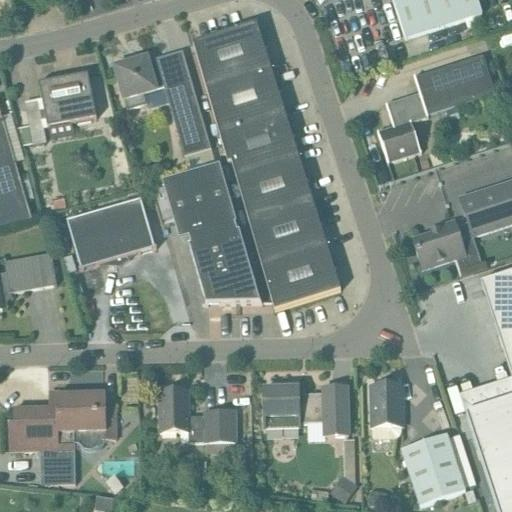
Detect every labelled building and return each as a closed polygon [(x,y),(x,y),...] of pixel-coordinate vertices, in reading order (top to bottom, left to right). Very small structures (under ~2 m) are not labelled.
[(476,0),(391,0),(405,42),(482,18),(476,0)] [(268,50),(257,26),(193,47),(228,168),(230,167),(232,167),(275,314),(341,294),(334,272),(338,271),(328,250),(320,228),(324,227),(314,205),(307,184),(310,182),(300,161),(293,140),(296,138),(285,115),(279,95),(282,94),(271,71),(265,51),(268,50)] [(123,68),(119,70),(128,102),(125,103),(128,113),(147,108),(144,97),(165,92),(185,160),(212,153),(183,54),(156,62),(159,70),(151,72),(148,61),(139,64),(137,60),(122,64),(123,68)] [(379,135),(378,135),(388,168),(389,167),(389,165),(421,155),(410,126),(496,97),(483,58),(415,81),(420,96),(386,108),(394,132),(380,136),(379,135)] [(89,78),(39,87),(42,103),(43,107),(48,131),(76,126),(78,128),(92,126),(93,123),(97,122),(89,78)] [(42,103),(25,106),(29,124),(43,122),(44,132),(48,131),(43,107),(42,103)] [(0,232),(32,223),(0,113),(0,232)] [(228,168),(221,170),(225,184),(235,182),(230,167),(228,168)] [(260,306),(255,287),(219,170),(163,186),(174,225),(177,224),(191,228),(187,241),(188,242),(190,241),(192,248),(190,249),(207,308),(203,308),(203,309),(263,307),(263,306),(260,306)] [(413,244),(423,273),(466,259),(461,243),(471,239),(473,240),(511,227),(511,185),(460,202),(468,226),(456,230),(455,225),(439,230),(441,235),(413,244)] [(155,251),(151,237),(141,205),(68,225),(81,272),(80,273),(80,274),(101,268),(101,267),(107,265),(108,269),(120,269),(131,262),(130,259),(136,257),(136,258),(157,252),(157,250),(155,251)] [(0,313),(3,313),(0,297),(10,296),(10,297),(57,289),(52,257),(4,266),(6,276),(0,277),(0,313)] [(511,404),(467,419),(497,511),(511,511),(511,276),(481,286),(511,379),(511,404)] [(372,389),(372,441),(396,441),(399,439),(401,437),(401,389),(372,389)] [(300,392),(264,393),(265,433),(301,432),(301,427),(325,427),(325,440),(349,440),(348,391),(324,391),(324,397),(300,398),(300,392)] [(57,412),(14,413),(15,427),(9,427),(10,455),(57,454),(58,462),(76,462),(75,447),(80,448),(84,453),(92,454),(98,451),(101,446),(106,444),(117,443),(116,410),(106,411),(106,397),(90,397),(90,394),(57,395),(57,412)] [(161,443),(189,442),(189,446),(204,446),(204,447),(237,447),(236,414),(205,415),(205,420),(189,420),(189,395),(160,395),(161,443)] [(467,495),(454,457),(447,438),(402,454),(421,511),(467,495)] [(97,501),(95,511),(111,511),(113,503),(97,501)]
